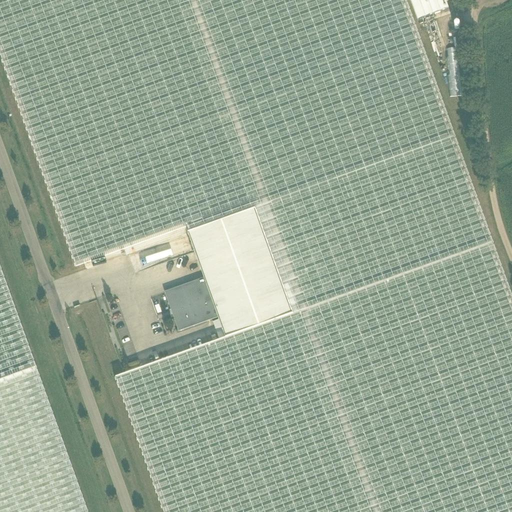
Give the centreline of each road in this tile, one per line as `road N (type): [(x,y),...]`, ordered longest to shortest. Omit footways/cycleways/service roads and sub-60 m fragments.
road 1 (unclassified): [(129,511),(0,150)]
road 2 (track): [(511,258),(493,197),(471,0)]
